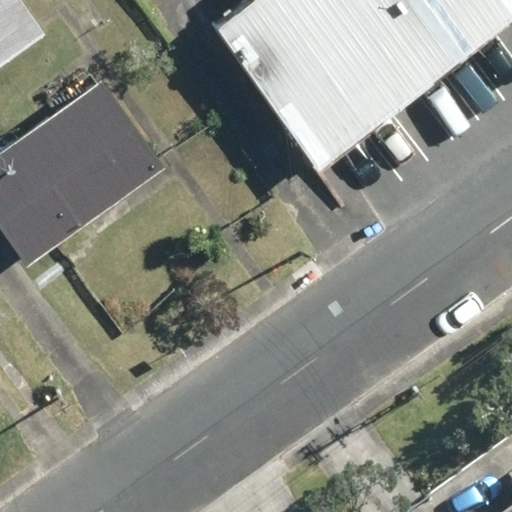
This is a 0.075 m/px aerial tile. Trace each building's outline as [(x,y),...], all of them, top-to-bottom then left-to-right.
[(0,0),(0,65),(46,31),(21,0),(0,0)] [(239,0),(212,21),(300,141),(481,0),(239,0)] [(511,0),(481,0),(300,141),(318,166),(511,12),(511,0)] [(172,155),(106,64),(0,141),(0,220),(29,260),(172,155)] [(511,511),(511,476),(511,477),(511,479),(511,506),(503,511),(511,511)]
